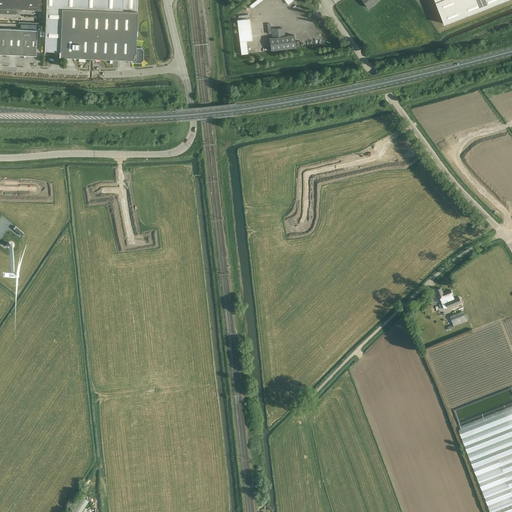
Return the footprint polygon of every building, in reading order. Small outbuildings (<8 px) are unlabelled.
[(0,0),(0,13),(17,14),(17,9),(41,10),(41,0),(0,0)] [(46,0),(45,51),(60,52),(60,56),(130,59),(132,62),(140,62),(143,60),(143,50),(141,47),(136,47),(137,0),(46,0)] [(262,0),(257,0),(250,6),(252,9),(262,0)] [(435,0),(445,24),(506,0),(435,0)] [(237,20),(241,54),(248,53),(246,41),(252,40),(250,18),(237,20)] [(6,54),(21,55),(22,37),(22,29),(7,28),(6,54)] [(269,38),(271,50),(296,47),(294,35),(285,36),(284,33),(283,33),(283,28),(271,29),(272,38),(269,38)] [(29,37),(37,38),(37,30),(22,29),(22,37),(29,37)] [(29,37),(22,37),(21,55),(28,55),(29,37)] [(28,55),(36,55),(37,38),(29,37),(28,55)] [(15,226),(13,228),(22,236),(24,233),(15,226)] [(444,309),(448,307),(462,302),(460,296),(454,298),(452,293),(451,290),(443,293),(441,288),(437,290),(440,298),(444,309)] [(511,410),(505,413),(459,431),(474,468),(499,458),(511,453),(511,410)] [(511,453),(499,458),(474,468),(489,509),(511,499),(511,453)] [(79,494),(67,511),(81,511),(89,501),(79,494)] [(511,511),(511,499),(489,509),(490,511),(511,511)]
